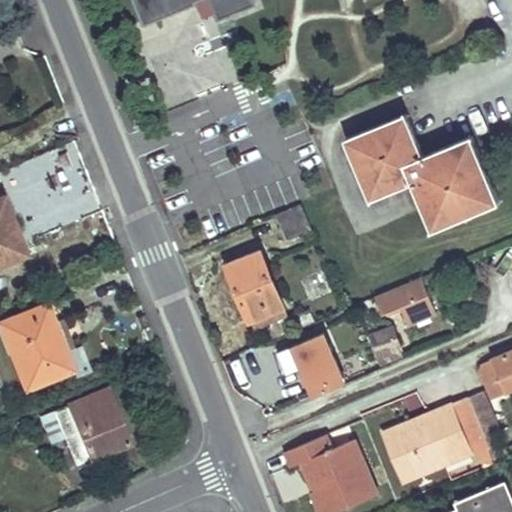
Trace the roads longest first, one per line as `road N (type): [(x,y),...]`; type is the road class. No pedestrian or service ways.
road 1 (residential): [(56,0),(238,463)]
road 2 (residential): [(238,463),(118,511)]
